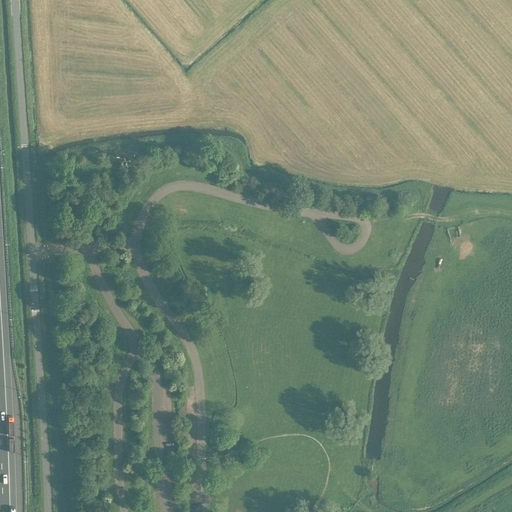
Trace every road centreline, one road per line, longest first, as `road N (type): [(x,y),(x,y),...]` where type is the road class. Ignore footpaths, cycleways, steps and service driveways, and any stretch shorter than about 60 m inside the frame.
road 1 (unclassified): [(46,511),(29,252)]
road 2 (unclassified): [(29,252),(15,0)]
